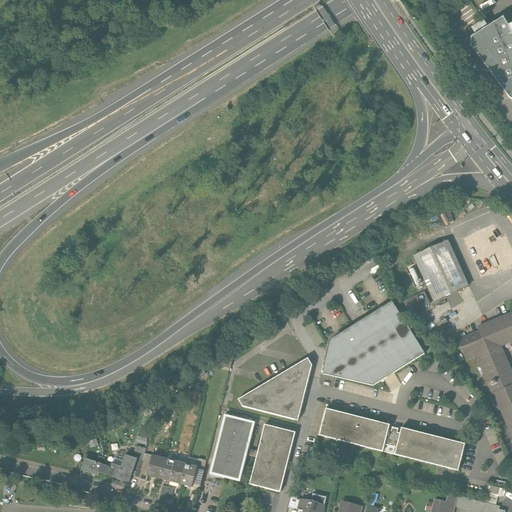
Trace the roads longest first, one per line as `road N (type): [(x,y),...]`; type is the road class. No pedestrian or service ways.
road 1 (motorway): [(409,169),(110,367),(76,379),(42,378),(0,347)]
road 2 (motorway): [(0,393),(53,394),(117,375),(390,198)]
road 3 (motorway): [(0,265),(29,231),(186,100)]
road 4 (motorway): [(0,219),(186,100)]
road 5 (motorway): [(307,0),(126,114)]
road 6 (motorway): [(186,100),(345,0)]
road 7 (residential): [(163,511),(0,465)]
road 8 (motorway): [(126,114),(0,193)]
road 9 (motorway): [(126,114),(0,166)]
road 10 (motorway): [(390,198),(466,180),(511,192)]
